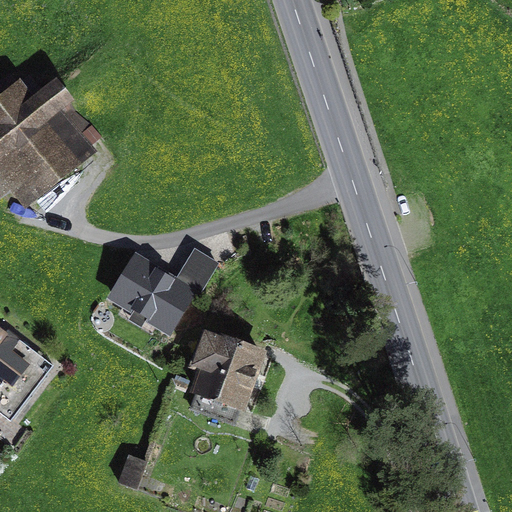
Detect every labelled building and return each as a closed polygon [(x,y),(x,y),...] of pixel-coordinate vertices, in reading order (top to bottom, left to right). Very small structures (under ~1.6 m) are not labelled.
[(34,97),(20,81),(16,84),(10,76),(0,83),(0,201),(12,192),(26,211),(99,153),(83,134),(91,127),(72,104),(75,102),(58,80),(34,97)] [(149,264),(136,256),(109,300),(132,314),(130,318),(144,326),(146,322),(170,337),(197,293),(175,279),(179,274),(154,258),(149,264)] [(53,367),(0,326),(0,415),(11,424),(53,367)] [(267,354),(204,332),(190,369),(200,372),(192,396),(245,415),(267,354)] [(122,486),(139,492),(148,465),(130,459),(122,486)]
